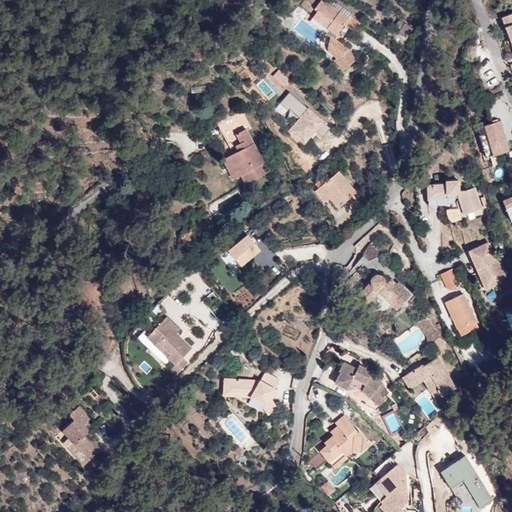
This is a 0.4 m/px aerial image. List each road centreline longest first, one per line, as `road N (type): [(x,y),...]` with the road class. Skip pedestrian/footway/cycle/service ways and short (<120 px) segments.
road 1 (residential): [(235,511),(247,490),(285,486),(305,378),(325,328),(328,258),(395,198)]
road 2 (residential): [(188,144),(174,135),(153,140),(0,277)]
road 3 (residential): [(408,158),(433,0)]
